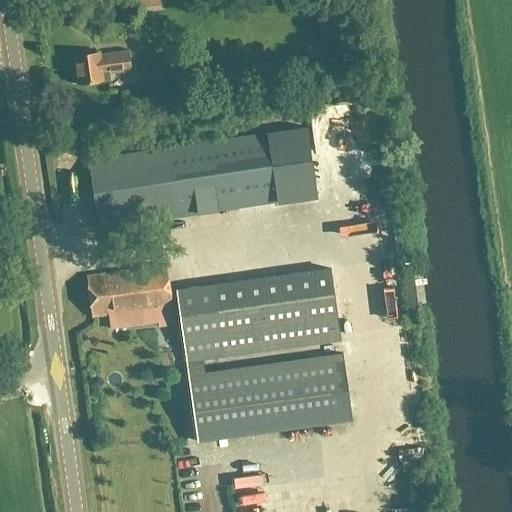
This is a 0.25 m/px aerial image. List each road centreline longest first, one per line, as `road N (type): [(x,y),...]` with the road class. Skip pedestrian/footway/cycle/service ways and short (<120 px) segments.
road 1 (tertiary): [(54,376),(3,0)]
road 2 (tertiary): [(73,511),(54,376)]
